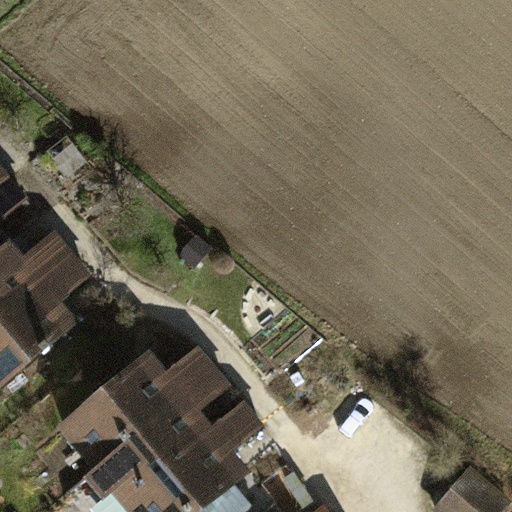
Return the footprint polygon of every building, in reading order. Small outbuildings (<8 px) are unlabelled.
[(0,211),(3,216),(23,199),(7,180),(0,185),(0,211)] [(51,274),(71,257),(54,237),(34,254),(51,274)] [(0,250),(0,315),(32,289),(0,250)] [(68,293),(87,276),(71,257),(51,274),(68,293)] [(32,289),(0,315),(0,384),(40,350),(44,355),(49,351),(45,346),(66,329),(32,289)] [(194,387),(214,370),(197,351),(177,368),(194,387)] [(142,363),(64,428),(98,468),(175,403),(142,363)] [(207,403),(227,386),(214,370),(194,387),(207,403)] [(175,403),(98,468),(127,503),(205,438),(175,403)] [(240,442),(260,426),(243,406),(224,423),(240,442)] [(197,511),(238,478),(205,438),(127,503),(134,511),(197,511)] [(469,471),(435,511),(436,511),(501,511),(508,504),(469,471)]
